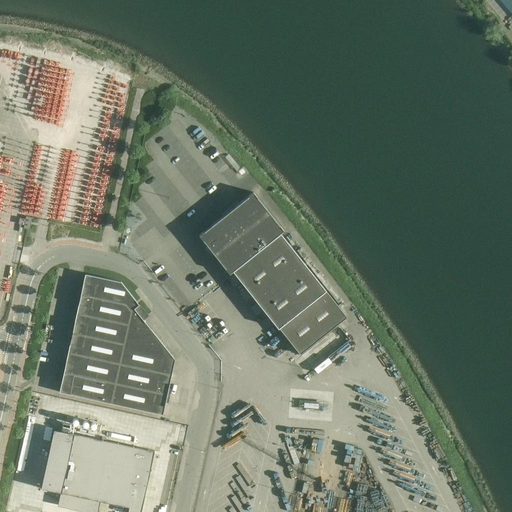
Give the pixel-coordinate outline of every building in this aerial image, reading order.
[(54,145),(67,147),(82,150),(97,79),(82,76),(80,86),(75,85),(76,81),(76,80),(76,79),(75,78),(74,77),(73,76),(72,76),(71,76),(70,76),(69,77),(69,78),(68,78),(68,79),(67,84),(62,83),(63,72),(48,70),(46,81),(37,81),(28,82),(19,84),(11,88),(9,84),(8,84),(12,92),(11,93),(11,94),(10,95),(10,96),(11,97),(11,98),(12,99),(13,100),(14,100),(15,100),(16,100),(31,128),(31,127),(40,128),(39,143),(54,145)] [(283,231),(253,192),(198,235),(229,274),(229,273),(232,271),(234,274),(277,328),(278,328),(299,354),(346,317),(280,233),(282,231),(283,231)] [(23,228),(27,229),(29,229),(32,218),(26,216),(25,219),(19,218),(18,224),(24,225),(23,228)] [(131,310),(138,304),(120,282),(85,274),(82,287),(79,286),(78,294),(125,304),(131,310)] [(76,314),(128,325),(131,310),(125,304),(78,294),(76,301),(79,301),(76,314)] [(123,344),(119,364),(171,375),(174,359),(142,319),(148,315),(139,304),(138,304),(131,310),(128,325),(123,344)] [(128,325),(76,314),(73,326),(71,326),(69,333),(123,344),(128,325)] [(119,364),(123,344),(69,333),(68,340),(70,340),(67,353),(119,364)] [(61,372),(115,383),(119,364),(67,353),(65,365),(62,365),(61,372)] [(115,383),(169,395),(170,388),(168,388),(171,375),(119,364),(115,383)] [(115,383),(61,372),(59,379),(62,379),(59,392),(110,403),(115,383)] [(169,395),(115,383),(110,403),(162,415),(165,402),(167,402),(169,395)] [(63,423),(61,430),(68,432),(70,425),(63,423)] [(53,429),(40,488),(60,493),(100,501),(128,507),(126,511),(140,511),(154,451),(53,429)]
